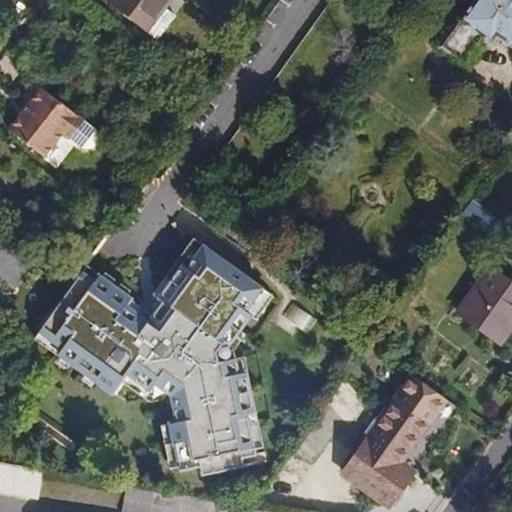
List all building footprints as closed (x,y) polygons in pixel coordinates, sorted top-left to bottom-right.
[(110,0),(108,4),(146,33),(164,9),(170,0),(110,0)] [(511,0),(473,0),(441,47),(464,63),(482,37),(491,43),(496,36),(503,41),(511,47),(511,0)] [(164,9),(146,33),(157,42),(176,17),(164,9)] [(20,116),(9,131),(44,157),(62,133),(70,140),(84,121),(35,84),(23,100),(29,105),(20,116)] [(20,116),(29,105),(23,100),(14,111),(20,116)] [(90,209),(115,227),(123,216),(98,197),(90,209)] [(106,239),(115,227),(90,209),(81,220),(106,239)] [(263,288),(203,244),(186,267),(182,264),(158,297),(163,300),(148,320),(126,304),(130,298),(99,275),(95,281),(82,272),(68,291),(40,330),(63,346),(58,352),(112,391),(125,373),(149,390),(153,383),(170,395),(176,422),(170,423),(179,469),(199,465),(201,474),(242,466),(241,458),(254,454),(246,413),(252,412),(244,370),(238,371),(235,356),(218,359),(216,351),(222,343),(227,347),(252,315),(247,311),(263,288)] [(59,283),(68,291),(82,272),(86,266),(76,260),(59,283)] [(511,282),(489,266),(456,312),(500,344),(511,328),(511,282)] [(0,362),(0,384),(17,360),(7,353),(0,362)] [(446,400),(411,374),(342,474),(389,507),(414,471),(402,462),(446,400)] [(43,470),(0,462),(0,492),(38,499),(43,470)] [(121,511),(280,511),(126,485),(121,511)]
